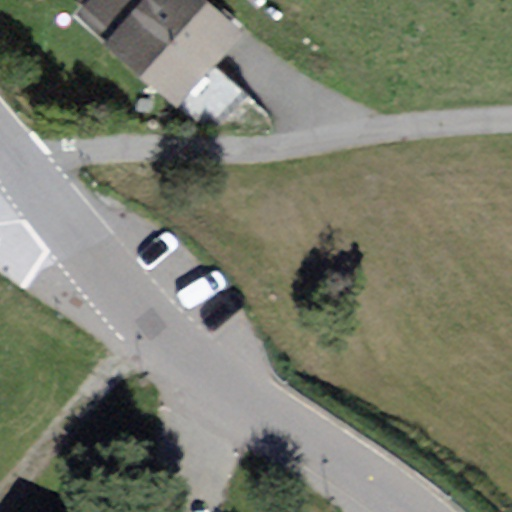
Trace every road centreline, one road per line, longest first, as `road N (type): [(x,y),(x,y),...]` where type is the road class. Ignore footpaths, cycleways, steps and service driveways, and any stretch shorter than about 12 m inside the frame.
road 1 (track): [(511,116),(54,156),(24,169)]
road 2 (tertiary): [(140,300),(210,369),(336,438),(417,511)]
road 3 (tertiary): [(0,137),(140,300)]
road 4 (residential): [(140,300),(99,298),(0,252)]
